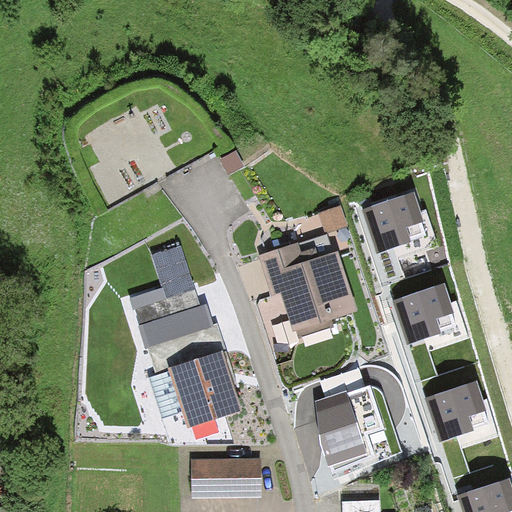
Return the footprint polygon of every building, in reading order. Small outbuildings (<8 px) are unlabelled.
[(232,152),(217,161),(226,177),(242,168),(232,152)] [(423,222),(415,195),(364,210),(370,231),(377,255),(415,244),(409,226),(423,222)] [(341,207),(321,214),(328,234),(348,228),(341,207)] [(296,246),(260,258),(273,297),(281,295),(296,340),(331,328),(329,322),(360,311),(341,254),(318,262),(315,250),(299,255),(296,246)] [(129,308),(136,330),(197,312),(179,249),(146,259),(157,300),(129,308)] [(445,287),(394,304),(400,322),(408,345),(441,334),(436,319),(454,313),(445,287)] [(216,352),(164,370),(185,430),(237,413),(216,352)] [(476,381),(426,397),(433,420),(440,443),(475,433),(470,417),(486,412),(476,381)] [(322,405),(327,447),(340,443),(385,429),(375,389),(322,405)] [(188,462),(188,501),(259,499),(258,460),(188,462)] [(473,493),(458,498),(463,511),(503,511),(511,509),(511,490),(509,481),(473,493)] [(380,511),(380,500),(343,501),(343,511),(380,511)]
